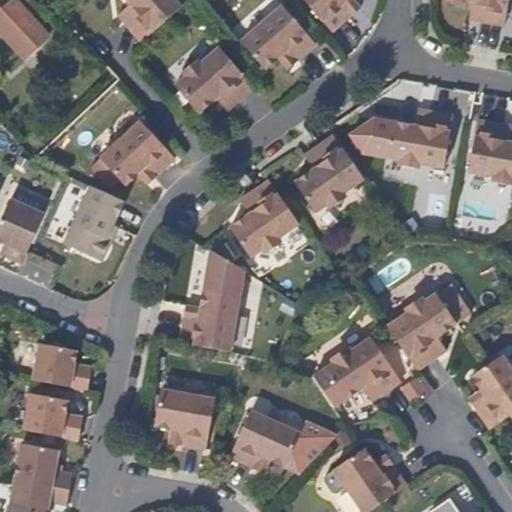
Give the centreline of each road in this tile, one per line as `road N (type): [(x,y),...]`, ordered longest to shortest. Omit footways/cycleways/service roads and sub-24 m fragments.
road 1 (residential): [(402,55),(364,96),(206,207),(126,335)]
road 2 (residential): [(126,335),(99,490)]
road 3 (residential): [(126,335),(0,279)]
road 4 (residential): [(99,490),(186,495),(225,511)]
road 5 (residential): [(511,101),(458,90),(402,55)]
